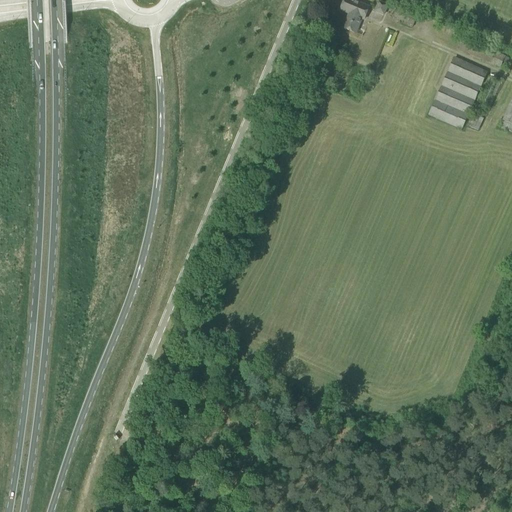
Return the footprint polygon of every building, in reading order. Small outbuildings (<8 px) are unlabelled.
[(369,8),(355,2),(348,0),(344,0),(340,11),(349,14),(343,29),(355,34),(361,19),(364,20),(369,8)] [(384,16),(388,7),(379,3),(375,12),(384,16)] [(411,29),(417,17),(397,8),(392,19),(411,29)] [(506,58),(475,44),(463,39),(457,51),(501,70),(506,58)] [(454,59),(429,116),(461,130),(487,73),(454,59)] [(511,125),(511,101),(503,122),(511,125)] [(183,122),(197,127),(202,115),(188,110),(183,122)]
